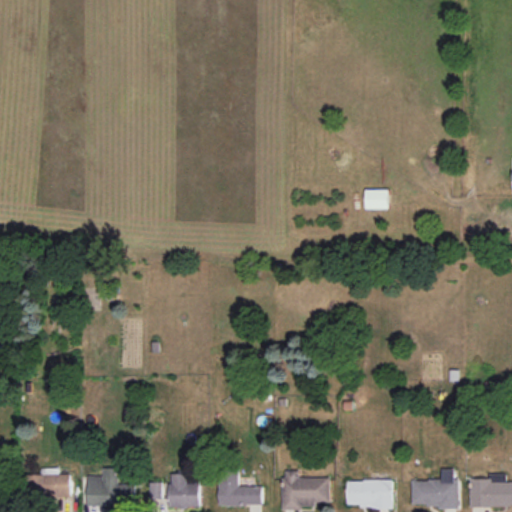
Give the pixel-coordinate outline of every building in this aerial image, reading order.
[(368,208),(391,208),(390,189),(367,190),(368,208)] [(89,475),(88,504),(135,505),(136,484),(119,483),(119,468),(104,467),(104,476),(89,475)] [(72,473),(60,474),(60,468),(43,468),(43,474),(33,475),(33,497),(72,496),(72,473)] [(413,480),(413,507),(459,506),(459,478),(455,478),(455,468),(442,468),(442,479),(413,480)] [(220,505),(263,506),(263,486),(240,486),(240,471),(220,470),(220,505)] [(300,477),(300,470),(283,470),(284,508),(316,508),(316,502),(331,502),(331,477),(300,477)] [(200,506),(199,473),(170,474),(171,507),(200,506)] [(511,505),(511,481),(507,481),(507,473),(489,473),(489,478),(471,478),(471,506),(511,505)] [(348,480),(348,507),(393,507),(393,479),(348,480)] [(162,481),(150,482),(151,502),(163,501),(162,481)]
